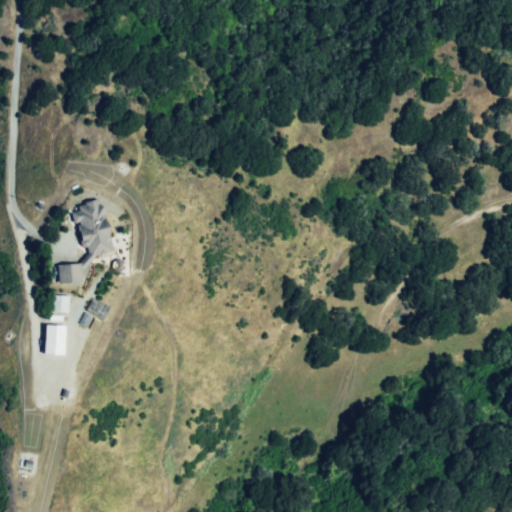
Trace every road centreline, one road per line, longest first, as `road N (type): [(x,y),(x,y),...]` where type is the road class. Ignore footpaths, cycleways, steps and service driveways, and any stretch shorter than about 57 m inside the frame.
road 1 (track): [(27,511),(54,411),(30,229)]
road 2 (residential): [(30,229),(19,189),(15,0)]
